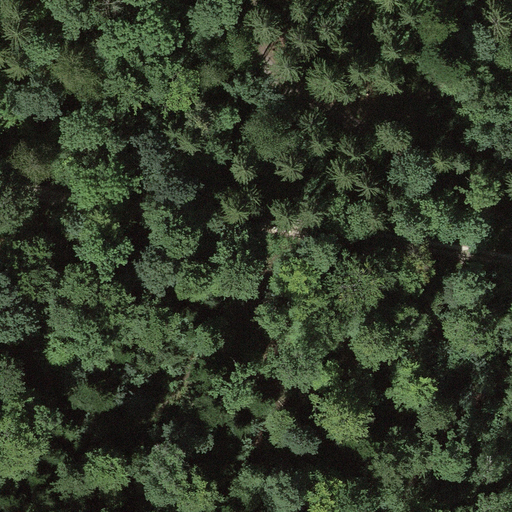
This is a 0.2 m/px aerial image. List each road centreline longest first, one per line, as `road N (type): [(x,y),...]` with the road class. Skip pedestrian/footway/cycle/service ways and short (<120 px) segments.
road 1 (track): [(511,260),(0,191)]
road 2 (track): [(511,232),(437,173),(280,80),(256,57),(236,0)]
